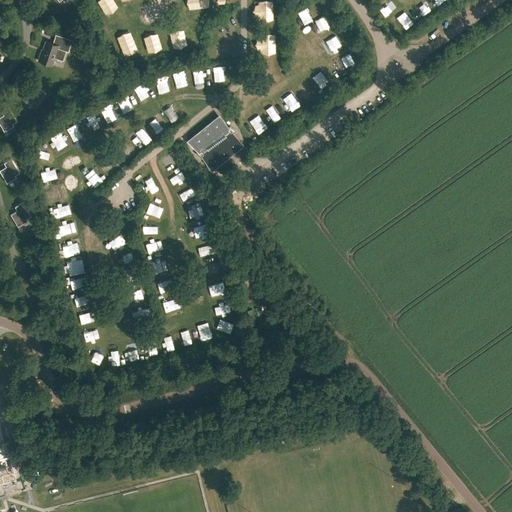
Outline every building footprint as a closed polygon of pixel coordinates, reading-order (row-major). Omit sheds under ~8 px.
[(307,22),(317,18),(313,8),(303,12),(307,22)] [(411,16),(399,21),(404,31),(416,25),(411,16)] [(327,35),(336,30),(331,22),(322,27),(327,35)] [(235,28),(220,28),(220,39),(235,38),(235,28)] [(37,59),(52,64),(54,57),(62,60),(66,50),(68,51),(72,39),(55,34),(52,43),(45,40),(42,48),(41,48),(37,59)] [(335,56),(347,47),(342,39),(329,47),(335,56)] [(214,49),(215,60),(232,59),(231,49),(214,49)] [(350,52),(341,56),(345,65),(355,61),(350,52)] [(226,81),(225,66),(215,66),(216,82),(226,81)] [(199,68),(201,83),(211,81),(209,67),(199,68)] [(318,75),(326,87),(335,82),(327,69),(318,75)] [(162,94),(171,91),(167,78),(158,80),(162,94)] [(306,99),(315,96),(310,82),(301,86),(306,99)] [(141,89),(149,102),(156,97),(148,85),(141,89)] [(21,97),(35,108),(46,93),(37,86),(33,91),(28,88),(21,97)] [(124,98),(130,110),(137,107),(131,94),(124,98)] [(298,107),(294,98),(292,100),(289,94),(280,98),(288,113),(298,107)] [(278,102),(268,107),(274,121),(284,116),(278,102)] [(108,107),(113,123),(122,120),(117,104),(108,107)] [(0,116),(0,124),(4,131),(6,129),(13,125),(12,123),(17,120),(8,106),(1,111),(3,114),(0,116)] [(98,115),(89,118),(95,132),(103,128),(98,115)] [(186,141),(197,152),(195,154),(201,159),(202,158),(211,172),(243,146),(233,134),(236,131),(230,126),(228,128),(219,115),(186,141)] [(252,122),(259,134),(269,128),(263,116),(252,122)] [(155,135),(165,132),(163,122),(152,124),(155,135)] [(78,142),(88,138),(81,123),(71,127),(78,142)] [(53,139),(60,153),(71,147),(63,134),(53,139)] [(122,147),(130,158),(138,152),(130,141),(122,147)] [(43,161),(53,165),(57,153),(47,150),(43,161)] [(4,162),(6,166),(0,169),(0,171),(6,182),(16,177),(14,175),(19,172),(11,158),(4,162)] [(111,176),(119,169),(113,161),(105,167),(111,176)] [(98,184),(107,179),(102,170),(93,175),(98,184)] [(179,183),(188,180),(185,171),(176,174),(179,183)] [(47,191),(50,200),(60,197),(57,188),(47,191)] [(10,213),(18,226),(27,220),(26,218),(30,215),(22,201),(14,206),(17,209),(10,213)] [(149,213),(163,218),(166,210),(152,205),(149,213)] [(190,209),(192,219),(206,216),(204,206),(190,209)] [(207,224),(198,228),(203,238),(212,234),(207,224)] [(156,237),(156,227),(144,227),(144,237),(156,237)] [(210,266),(212,276),(223,274),(220,263),(210,266)] [(134,292),(136,302),(147,299),(145,289),(134,292)] [(166,312),(175,310),(173,302),(164,304),(166,312)] [(221,330),(231,335),(236,326),(226,321),(221,330)] [(0,470),(12,467),(9,456),(6,446),(1,447),(0,445),(0,475),(2,475),(0,470)]
